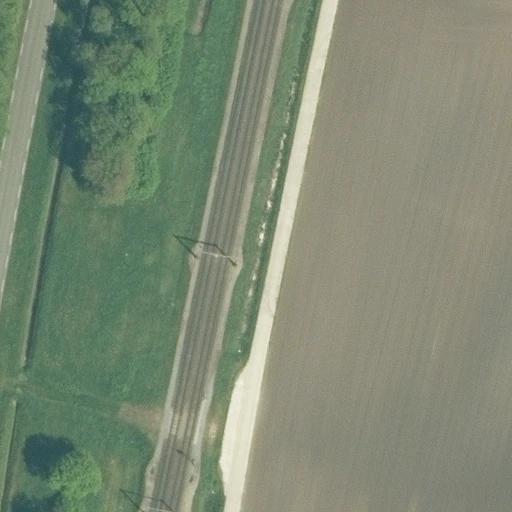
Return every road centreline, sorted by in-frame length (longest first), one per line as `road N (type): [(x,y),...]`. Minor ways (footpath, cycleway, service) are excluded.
road 1 (track): [(230,511),(331,0)]
road 2 (track): [(511,458),(220,436)]
road 3 (secondary): [(0,241),(43,0)]
road 4 (track): [(139,419),(0,384)]
